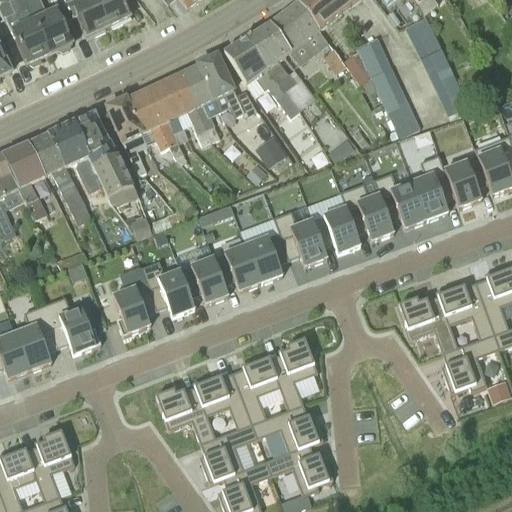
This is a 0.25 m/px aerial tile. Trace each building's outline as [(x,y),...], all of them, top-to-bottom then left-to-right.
[(39,68),(39,64),(49,59),(22,0),(8,0),(11,4),(9,5),(20,28),(9,33),(27,70),(29,68),(33,71),(39,68)] [(22,0),(49,59),(59,55),(63,57),(69,54),(69,50),(72,49),(55,12),(47,16),(39,0),(22,0)] [(86,42),(107,32),(92,0),(61,0),(73,24),(76,22),(86,42)] [(92,0),(107,32),(129,22),(120,2),(123,0),(92,0)] [(202,0),(201,0),(159,0),(167,9),(177,2),(186,13),(202,0)] [(319,36),(362,3),(359,0),(307,0),(297,8),(319,36)] [(413,0),(419,7),(424,19),(438,9),(430,0),(413,0)] [(300,70),(328,48),(319,36),(297,8),(268,30),(290,58),(300,70)] [(410,45),(432,34),(426,23),(404,33),(410,45)] [(295,88),(279,67),(290,58),(268,30),(244,46),(282,98),(295,88)] [(415,54),(437,44),(432,34),(410,45),(415,54)] [(361,62),(382,52),(377,42),(357,53),(361,62)] [(421,64),(442,54),(437,44),(415,54),(421,64)] [(275,104),(282,98),(244,46),(223,58),(246,91),(255,84),(264,95),(267,93),(275,104)] [(366,72),(387,62),(382,52),(361,62),(362,64),(366,72)] [(0,81),(11,77),(0,54),(0,81)] [(426,75),(447,64),(442,54),(421,64),(426,75)] [(324,61),(334,78),(345,71),(335,55),(324,61)] [(245,97),(235,101),(216,62),(197,71),(219,118),(229,113),(233,123),(242,119),(244,122),(254,117),(245,97)] [(370,83),(391,72),(387,62),(366,72),(370,83)] [(370,83),(366,72),(362,64),(357,67),(355,66),(347,72),(360,91),(371,83),(370,83)] [(430,85),(451,74),(447,64),(426,75),(430,85)] [(210,122),(219,118),(197,71),(197,72),(180,80),(210,147),(219,143),(214,131),(210,122)] [(375,93),(396,83),(391,72),(370,83),(371,83),(375,93)] [(435,95),(456,84),(451,74),(430,85),(435,95)] [(201,151),(210,147),(180,80),(161,89),(182,134),(192,130),(201,151)] [(380,103),(401,93),(396,83),(375,93),(380,103)] [(440,105),(461,94),(456,84),(435,95),(440,105)] [(173,138),(182,134),(161,89),(144,97),(169,152),(170,152),(175,163),(183,160),(173,138)] [(503,100),(496,91),(486,98),(492,107),(503,100)] [(385,113),(406,103),(401,93),(380,103),(385,113)] [(445,115),(466,104),(461,94),(440,105),(445,115)] [(160,156),(169,152),(144,97),(126,105),(141,139),(151,135),(160,156)] [(389,123),(411,113),(406,103),(385,113),(389,123)] [(141,140),(141,139),(126,105),(125,104),(106,113),(108,118),(107,119),(121,150),(123,149),(137,180),(145,176),(136,157),(147,152),(141,140)] [(466,104),(445,115),(450,125),(471,115),(466,104)] [(394,133),(416,123),(411,113),(389,123),(394,133)] [(93,171),(117,159),(111,145),(109,146),(98,123),(97,123),(95,118),(75,127),(90,160),(88,161),(93,171)] [(416,123),(394,133),(399,143),(420,133),(416,123)] [(90,198),(102,192),(103,192),(93,171),(88,161),(90,160),(75,127),(49,140),(67,174),(74,171),(80,186),(84,184),(90,198)] [(436,138),(404,142),(406,163),(438,160),(436,138)] [(78,229),(91,222),(90,220),(67,174),(49,140),(27,150),(44,182),(52,178),(78,229)] [(286,160),(273,141),(254,154),(268,173),(286,160)] [(346,143),(336,151),(344,161),(354,153),(346,143)] [(48,220),(39,203),(38,204),(31,188),(44,182),(27,150),(2,161),(35,226),(48,220)] [(511,184),(511,153),(502,157),(479,165),(493,204),(511,197),(511,185),(511,184)] [(127,209),(122,198),(133,193),(117,159),(93,171),(103,192),(102,192),(111,211),(115,210),(117,213),(127,209)] [(34,226),(35,226),(2,161),(0,162),(0,234),(4,244),(16,239),(6,215),(24,206),(34,226)] [(489,193),(479,165),(468,169),(445,178),(454,202),(459,216),(482,208),(478,197),(489,193)] [(266,178),(256,169),(246,180),(255,189),(266,178)] [(444,175),(411,188),(426,226),(447,218),(443,206),(454,202),(444,175)] [(391,179),(373,186),(378,200),(389,227),(400,223),(404,234),(426,226),(411,188),(396,193),(391,179)] [(363,189),(340,198),(345,213),(355,240),(366,236),(370,247),(393,239),(389,227),(378,200),(369,204),(363,189)] [(345,213),(312,226),(322,253),(333,249),(337,260),(360,251),(355,240),(345,213)] [(291,217),(273,224),(280,244),(289,265),(300,261),(304,273),(326,264),(322,253),(312,226),(296,231),(291,217)] [(176,218),(167,221),(171,231),(179,227),(176,218)] [(209,220),(201,224),(204,232),(213,229),(209,220)] [(151,238),(152,238),(148,229),(149,228),(146,222),(127,230),(137,245),(152,240),(151,238)] [(280,244),(248,256),(260,289),(282,281),(278,270),(289,265),(280,244)] [(57,265),(60,274),(87,264),(83,255),(57,265)] [(248,256),(215,269),(223,291),(234,287),(238,297),(260,289),(248,256)] [(158,267),(140,274),(148,294),(156,316),(168,312),(172,323),(194,314),(190,304),(181,282),(166,287),(158,267)] [(215,269),(181,282),(190,304),(200,299),(205,310),(227,301),(223,291),(215,269)] [(511,275),(511,273),(510,269),(484,279),(486,284),(475,288),(494,341),(508,335),(500,312),(511,307),(511,275)] [(435,296),(437,302),(437,301),(448,331),(449,330),(470,322),(479,345),(494,341),(475,288),(463,292),(462,287),(435,296)] [(148,294),(115,307),(121,323),(116,325),(122,341),(150,331),(145,320),(156,316),(148,294)] [(424,300),(398,310),(410,344),(433,336),(442,359),(457,353),(449,330),(448,331),(437,301),(426,305),(424,300)] [(73,363),(100,352),(94,336),(89,338),(81,315),(65,321),(60,307),(41,314),(57,355),(68,351),(73,363)] [(14,341),(29,379),(51,371),(46,360),(57,355),(41,314),(23,320),(29,335),(14,341)] [(494,341),(499,355),(511,350),(511,333),(508,335),(494,341)] [(14,341),(0,346),(0,377),(3,376),(7,387),(29,379),(14,341)] [(457,353),(442,359),(445,371),(440,373),(449,399),(468,393),(469,397),(486,392),(475,364),(499,355),(494,341),(479,345),(457,353)] [(317,378),(304,344),(277,354),(279,360),(269,364),(280,393),(279,393),(288,416),(303,411),(294,387),(317,378)] [(242,374),(231,378),(251,430),(266,425),(257,401),(280,393),(269,364),(267,358),(240,368),(242,374)] [(192,387),(194,392),(205,421),(228,413),(237,436),(251,430),(231,378),(220,382),(218,377),(192,387)] [(487,392),(492,408),(511,402),(505,386),(487,392)] [(181,391),(155,401),(168,435),(191,427),(200,450),(214,444),(205,421),(194,392),(183,396),(181,391)] [(251,430),(257,445),(280,436),(288,459),(309,451),(323,446),(313,419),(308,421),(304,410),(251,430)] [(208,490),(242,477),(234,454),(257,445),(251,430),(237,436),(214,444),(200,450),(204,461),(199,463),(208,490)] [(36,452),(26,456),(25,456),(36,485),(35,485),(44,507),(59,501),(51,479),(74,471),(61,436),(34,446),(36,452)] [(0,501),(3,511),(20,511),(14,494),(36,485),(25,456),(26,456),(24,450),(0,459),(0,501)] [(313,461),(309,451),(288,459),(266,468),(272,483),(293,475),(304,502),(320,496),(318,492),(334,485),(324,459),(313,461)] [(266,468),(221,485),(225,497),(216,500),(220,511),(258,511),(250,491),(272,483),(266,468)] [(31,511),(69,511),(66,511),(63,511),(59,501),(44,507),(31,511)]
